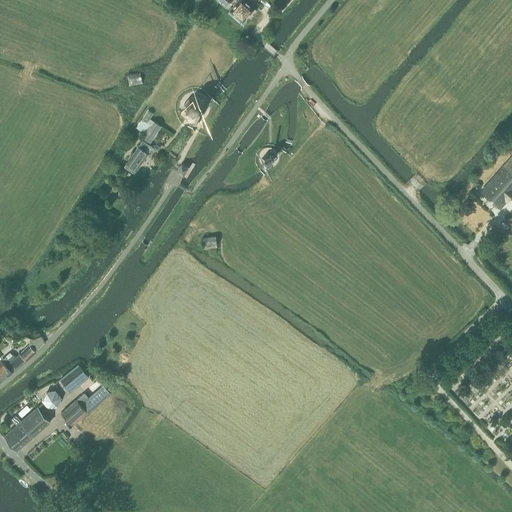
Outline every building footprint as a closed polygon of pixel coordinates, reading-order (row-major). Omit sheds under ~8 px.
[(227,0),(234,6),(230,10),(242,21),(244,20),(246,20),(247,17),(247,16),(253,9),(243,0),(227,0)] [(140,82),(138,72),(125,75),(127,85),(140,82)] [(186,112),(192,117),(200,116),(205,110),(204,102),(197,97),(189,98),(185,105),(186,112)] [(150,142),(161,125),(153,120),(142,137),(150,142)] [(118,161),(134,173),(148,153),(144,150),(147,146),(141,142),(131,156),(125,151),(118,161)] [(276,158),(272,154),(269,151),(262,159),(270,166),(276,158)] [(511,156),(482,191),(500,207),(511,194),(511,156)] [(181,163),(177,171),(183,175),(186,171),(188,167),(181,163)] [(480,187),(479,182),(475,181),(472,184),(473,189),(477,190),(480,187)] [(203,237),(204,248),(218,247),(217,236),(203,237)] [(0,381),(11,373),(25,361),(46,345),(42,339),(35,341),(19,354),(19,353),(14,357),(12,355),(7,359),(9,362),(4,365),(1,360),(0,360),(0,381)] [(88,376),(78,364),(60,379),(70,392),(88,376)] [(98,380),(76,399),(88,412),(110,393),(98,380)] [(45,391),(41,401),(48,409),(58,407),(62,398),(56,390),(45,391)] [(73,426),(88,412),(76,399),(61,413),(73,426)] [(22,420),(35,435),(50,422),(37,407),(22,420)] [(35,435),(22,420),(21,420),(16,414),(11,418),(16,424),(4,435),(17,450),(35,435)]
